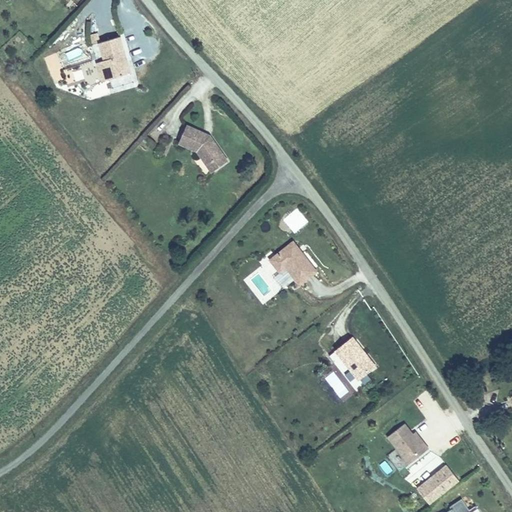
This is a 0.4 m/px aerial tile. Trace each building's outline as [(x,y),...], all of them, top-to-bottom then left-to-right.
[(100,58),(104,78),(128,73),(119,37),(96,42),(100,58)] [(100,58),(92,60),(97,80),(104,78),(100,58)] [(183,124),(175,144),(192,151),(202,164),(218,152),(203,132),(183,124)] [(218,152),(202,164),(208,172),(224,160),(218,152)] [(294,281),(299,288),(318,274),(294,241),(267,261),(286,287),(294,281)] [(364,380),(381,368),(357,336),(340,348),(364,380)] [(430,423),(444,413),(428,390),(414,400),(430,423)] [(409,464),(429,450),(416,431),(412,434),(404,422),(388,433),(409,464)] [(444,464),(417,487),(431,503),(458,481),(444,464)] [(452,508),(445,511),(471,511),(477,508),(475,505),(469,509),(462,497),(450,504),(452,508)]
